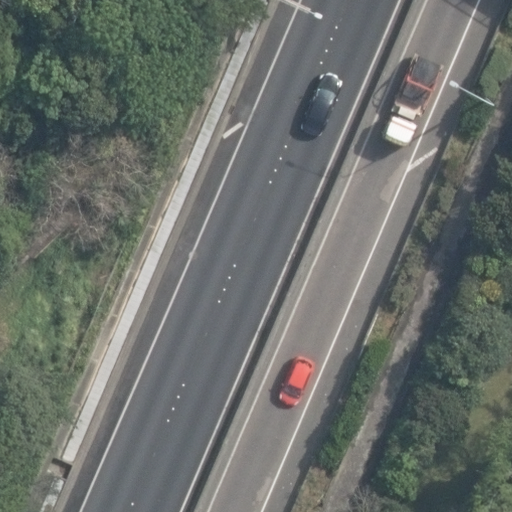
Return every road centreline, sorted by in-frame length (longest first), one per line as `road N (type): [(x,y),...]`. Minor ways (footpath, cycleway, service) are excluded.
road 1 (motorway): [(459,0),(236,511)]
road 2 (motorway): [(133,511),(353,0)]
